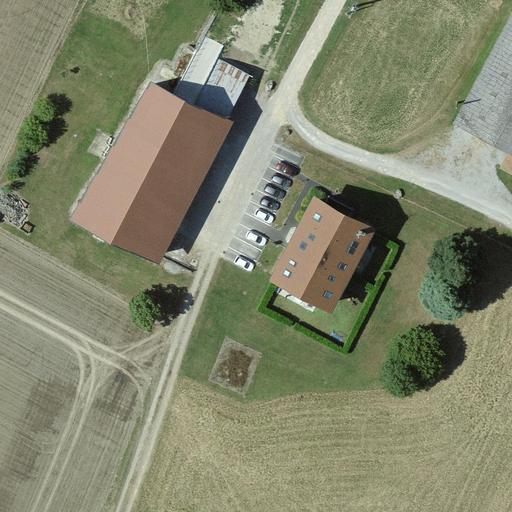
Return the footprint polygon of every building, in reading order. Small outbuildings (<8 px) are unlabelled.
[(511,25),(460,121),(511,148),(511,25)] [(239,76),(198,53),(176,98),(218,119),(233,91),(239,76)] [(176,98),(155,87),(74,217),(147,253),(218,119),(176,98)] [(511,148),(502,168),(511,173),(511,148)] [(370,226),(315,197),(274,275),(329,303),(368,230),(370,226)]
